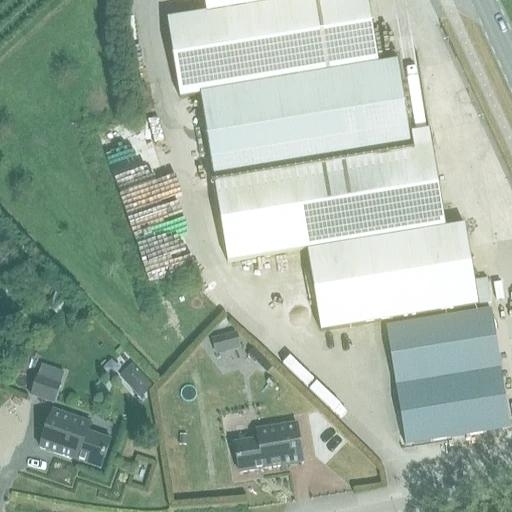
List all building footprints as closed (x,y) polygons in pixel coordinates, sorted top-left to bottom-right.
[(399,63),(379,66),(368,0),(206,0),(209,15),(169,21),(182,98),(200,95),(228,264),(307,251),(320,333),(479,307),(466,227),(446,230),(430,130),(410,133),(399,63)] [(511,430),(491,312),(387,329),(406,447),(511,430)] [(216,363),(244,358),(239,331),(211,336),(216,363)] [(511,344),(498,346),(500,366),(511,364),(511,344)] [(106,357),(114,368),(128,358),(119,347),(106,357)] [(255,351),(248,358),(256,366),(263,359),(255,351)] [(38,378),(32,397),(53,405),(60,385),(64,373),(42,365),(38,378)] [(139,374),(129,383),(141,397),(152,387),(139,374)] [(53,411),(40,449),(101,470),(111,441),(88,433),(91,424),(53,411)] [(259,440),(235,444),(240,474),(303,464),(297,424),(257,431),(259,440)] [(278,507),(305,506),(305,491),(278,492),(278,507)]
